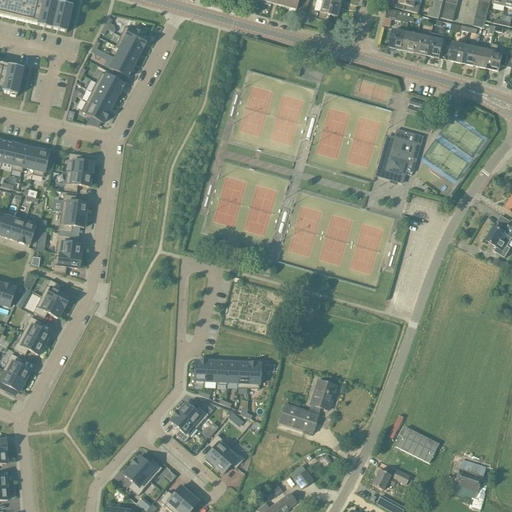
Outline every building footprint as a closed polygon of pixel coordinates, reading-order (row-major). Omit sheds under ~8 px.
[(0,0),(0,14),(62,29),(62,28),(67,29),(72,7),(64,5),(63,7),(58,6),(58,4),(57,3),(57,6),(51,4),(52,2),(44,0),(43,0),(43,2),(38,1),(37,0),(0,0)] [(286,0),(284,8),(296,11),(299,0),(286,0)] [(301,0),(298,16),(305,18),(309,0),(301,0)] [(416,0),(400,0),(399,5),(406,6),(405,11),(418,14),(421,4),(416,3),(416,0)] [(443,2),(438,1),(436,11),(430,9),(428,17),(439,19),(443,2)] [(340,7),(323,2),(320,14),(318,13),(316,21),(328,23),(329,16),(337,18),(340,7)] [(408,24),(410,17),(407,17),(408,14),(397,12),(395,21),(408,24)] [(460,31),(461,27),(453,25),(452,24),(450,32),(460,34),(460,31)] [(120,38),(142,49),(142,50),(148,39),(143,37),(143,36),(135,31),(134,32),(125,27),(120,38)] [(389,49),(402,51),(406,33),(393,31),(389,49)] [(406,33),(402,51),(415,54),(419,36),(406,33)] [(419,36),(415,54),(421,55),(420,57),(426,58),(426,57),(427,57),(431,39),(419,36)] [(119,50),(120,49),(137,59),(142,50),(142,49),(120,38),(115,48),(119,50)] [(431,39),(427,57),(440,60),(444,41),(431,39)] [(449,61),(462,64),(466,46),(453,43),(449,61)] [(478,49),(474,67),(487,70),(492,45),(490,52),(478,49)] [(492,45),(487,70),(499,73),(500,66),(506,68),(508,55),(503,54),(503,55),(496,53),(497,47),(498,47),(498,46),(492,45)] [(466,46),(462,64),(474,67),(478,49),(466,46)] [(132,68),(137,59),(120,49),(119,50),(115,59),(114,59),(132,68)] [(132,68),(114,59),(109,69),(127,79),(133,68),(132,68)] [(0,89),(3,90),(2,93),(11,95),(11,92),(17,93),(16,95),(15,96),(17,96),(22,74),(16,72),(17,71),(0,67),(0,89)] [(96,83),(118,95),(118,96),(124,85),(101,73),(96,83)] [(113,105),(118,95),(96,83),(91,93),(113,105)] [(113,105),(91,93),(86,103),(86,102),(108,114),(113,105)] [(108,114),(86,102),(81,112),(102,124),(108,114)] [(408,107),(406,113),(419,117),(420,110),(408,107)] [(404,177),(405,175),(406,172),(413,174),(423,138),(396,130),(385,172),(404,177)] [(17,147),(17,146),(7,144),(2,164),(12,166),(17,147)] [(23,169),(27,149),(17,147),(12,166),(11,171),(22,173),(23,169)] [(33,171),(38,152),(37,152),(27,149),(23,169),(33,171)] [(37,152),(38,152),(33,171),(32,176),(43,178),(49,154),(37,151),(37,152)] [(71,173),(91,176),(93,164),(81,163),(73,162),(71,173)] [(65,185),(78,186),(89,188),(91,176),(71,173),(67,172),(65,185)] [(506,202),(503,206),(503,208),(505,209),(505,210),(511,214),(511,198),(509,202),(508,201),(506,202)] [(75,203),(63,202),(61,214),(85,217),(87,205),(75,203)] [(61,214),(59,225),(72,227),(84,229),(85,217),(61,214)] [(0,229),(0,236),(8,239),(14,220),(4,217),(0,229)] [(26,219),(24,223),(25,224),(18,242),(18,243),(25,245),(29,246),(37,222),(26,219)] [(18,242),(25,224),(24,223),(14,220),(8,239),(18,242)] [(486,241),(496,247),(494,252),(505,258),(510,248),(507,246),(511,239),(511,238),(511,234),(506,231),(505,233),(494,227),(490,234),(489,234),(487,237),(488,238),(486,241)] [(36,251),(44,252),(47,233),(39,232),(36,251)] [(80,258),(80,257),(81,246),(69,244),(57,243),(55,255),(59,255),(80,258)] [(59,255),(58,267),(66,268),(79,270),(80,257),(80,258),(59,255)] [(66,268),(58,267),(54,266),(53,272),(65,274),(66,268)] [(50,281),(47,287),(58,293),(61,287),(50,281)] [(4,286),(0,299),(0,305),(9,309),(15,290),(11,288),(4,286)] [(41,297),(63,309),(64,310),(69,299),(58,293),(47,287),(41,298),(41,297)] [(58,319),(63,309),(41,297),(41,298),(36,307),(47,314),(58,319)] [(36,307),(33,313),(44,319),(47,314),(36,307)] [(27,324),(39,329),(42,324),(30,318),(27,324)] [(39,329),(27,324),(22,334),(44,346),(44,345),(46,346),(50,337),(49,336),(49,335),(39,329)] [(17,344),(28,351),(38,356),(44,346),(22,334),(17,344)] [(17,344),(13,350),(25,356),(28,351),(17,344)] [(8,361),(19,366),(22,361),(11,355),(8,361)] [(5,372),(24,382),(30,372),(19,366),(8,361),(2,371),(4,373),(5,372)] [(205,383),(206,363),(206,362),(199,362),(195,362),(194,382),(205,383)] [(217,363),(206,363),(205,383),(215,383),(216,383),(217,363)] [(227,384),(226,384),(227,364),(217,363),(216,383),(215,383),(215,385),(227,386),(227,384)] [(238,364),(227,364),(226,384),(227,384),(237,384),(238,364)] [(249,365),(238,364),(237,384),(236,389),(248,390),(249,365)] [(249,364),(249,365),(248,390),(259,390),(260,365),(256,365),(249,364)] [(19,393),(19,392),(21,392),(25,384),(24,383),(24,382),(5,372),(4,373),(0,380),(0,382),(8,387),(19,393)] [(0,390),(5,393),(8,387),(0,382),(0,390)] [(279,424),(312,435),(318,415),(314,414),(316,407),(328,411),(336,387),(318,382),(310,405),(311,406),(309,412),(285,405),(279,424)] [(204,420),(194,412),(185,404),(178,413),(196,429),(204,421),(204,420)] [(208,416),(212,411),(206,406),(202,411),(208,416)] [(199,407),(194,412),(204,420),(208,416),(199,407)] [(179,430),(188,438),(196,429),(178,413),(177,413),(172,418),(173,419),(170,422),(179,430)] [(233,424),(238,418),(232,414),(228,419),(233,424)] [(253,414),(252,417),(251,420),(260,424),(263,418),(253,414)] [(208,440),(218,428),(212,423),(208,428),(206,427),(201,433),(208,440)] [(188,438),(179,430),(175,435),(184,443),(188,438)] [(213,450),(221,440),(216,436),(208,446),(213,450)] [(221,440),(213,450),(205,459),(206,460),(205,461),(212,467),(213,466),(214,467),(230,448),(221,440)] [(223,474),(231,465),(239,456),(230,448),(214,467),(223,474)] [(6,453),(5,452),(0,452),(0,464),(6,464),(6,463),(9,463),(8,453),(6,453)] [(239,456),(231,465),(235,469),(244,460),(239,456)] [(158,474),(148,465),(139,458),(136,461),(135,461),(131,466),(131,467),(150,483),(158,474)] [(152,461),(148,465),(158,474),(162,469),(152,461)] [(486,469),(480,466),(462,461),(451,492),(475,501),(486,469)] [(123,476),(132,483),(142,492),(150,483),(131,467),(123,476)] [(174,482),(177,477),(170,471),(166,477),(174,482)] [(379,471),(372,485),(383,491),(387,484),(393,487),(396,481),(406,486),(410,477),(397,471),(393,479),(390,477),(390,476),(379,471)] [(294,481),(301,490),(313,482),(306,472),(294,481)] [(132,483),(128,488),(138,497),(142,492),(132,483)] [(278,486),(270,492),(274,497),(282,492),(278,486)] [(172,496),(164,506),(170,511),(174,511),(189,495),(188,494),(189,493),(182,487),(181,488),(180,487),(172,496)] [(6,489),(0,489),(0,501),(7,501),(7,499),(9,499),(8,490),(7,490),(6,489)] [(168,492),(159,502),(164,506),(172,496),(168,492)] [(190,511),(198,503),(189,495),(174,511),(190,511)] [(266,505),(258,511),(259,511),(284,511),(296,503),(289,495),(269,510),(266,505)] [(381,496),(376,505),(388,511),(403,511),(405,509),(381,496)]
